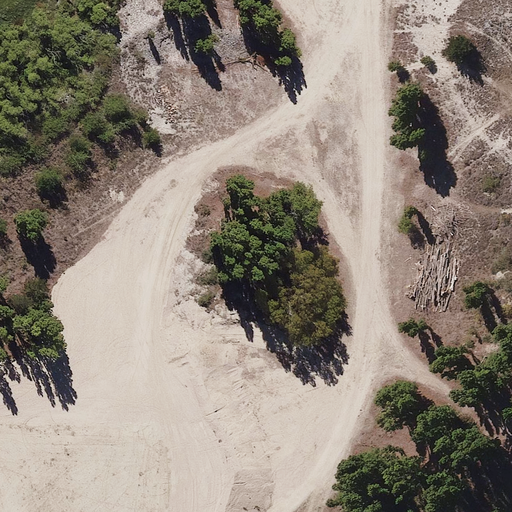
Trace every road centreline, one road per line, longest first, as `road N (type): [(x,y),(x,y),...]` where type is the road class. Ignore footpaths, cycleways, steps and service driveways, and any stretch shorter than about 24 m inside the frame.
road 1 (track): [(208,511),(200,462),(165,399),(154,321),(163,244),(190,181),(220,152),(287,114),(313,83),(355,0)]
road 2 (track): [(285,511),(310,490),(359,414),(376,294),(377,0)]
